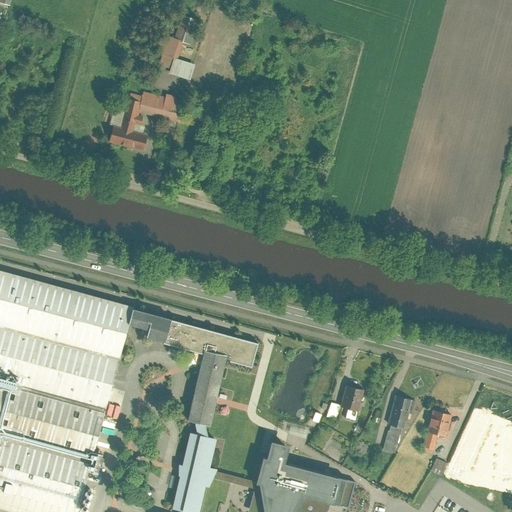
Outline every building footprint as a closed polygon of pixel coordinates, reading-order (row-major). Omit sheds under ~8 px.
[(175,39),(181,41),(189,44),(197,20),(183,16),(175,39)] [(175,39),(162,35),(157,52),(164,54),(175,58),(181,41),(175,39)] [(139,50),(134,49),(129,67),(138,69),(140,61),(136,60),(139,50)] [(175,59),(175,58),(164,54),(160,65),(172,68),(175,59)] [(194,65),(175,59),(172,68),(170,73),(189,79),(194,65)] [(141,102),(141,104),(180,114),(183,103),(164,97),(143,92),(142,96),(140,102),(141,102)] [(129,99),(140,102),(142,96),(131,93),(129,99)] [(124,112),(138,116),(138,114),(139,112),(141,104),(141,102),(140,102),(129,99),(127,98),(124,112)] [(180,114),(141,104),(139,112),(178,122),(180,114)] [(113,126),(109,142),(142,151),(145,140),(143,139),(144,134),(133,131),(135,123),(140,124),(142,115),(138,114),(138,116),(124,112),(122,117),(120,127),(113,126)] [(113,126),(120,127),(122,117),(112,115),(109,125),(113,126)] [(132,306),(0,270),(0,508),(14,511),(76,511),(128,323),(132,308),(132,306)] [(257,343),(132,308),(128,323),(148,329),(147,335),(148,336),(164,340),(163,342),(192,351),(191,353),(187,355),(189,358),(185,360),(188,366),(193,364),(194,367),(199,364),(200,365),(188,420),(197,423),(198,433),(191,432),(183,465),(179,464),(179,476),(171,509),(180,511),(179,511),(199,511),(207,487),(210,489),(213,479),(216,469),(210,467),(218,438),(209,436),(206,424),(210,425),(225,359),(250,366),(257,343)] [(354,421),(363,390),(346,385),(341,406),(347,408),(345,418),(354,421)] [(415,401),(395,395),(388,424),(404,428),(408,413),(411,414),(415,401)] [(334,419),(339,406),(331,403),(327,416),(334,419)] [(451,414),(432,410),(423,447),(434,450),(437,434),(445,436),(447,430),(450,431),(452,423),(449,423),(451,414)] [(310,411),(308,419),(316,421),(319,413),(310,411)] [(399,434),(388,431),(383,449),(394,452),(399,434)] [(216,469),(213,479),(242,485),(249,511),(321,511),(326,503),(343,506),(353,481),(276,459),(281,443),(266,439),(260,438),(255,456),(250,455),(245,473),(217,465),(216,469)] [(436,458),(430,470),(442,475),(447,463),(436,458)]
